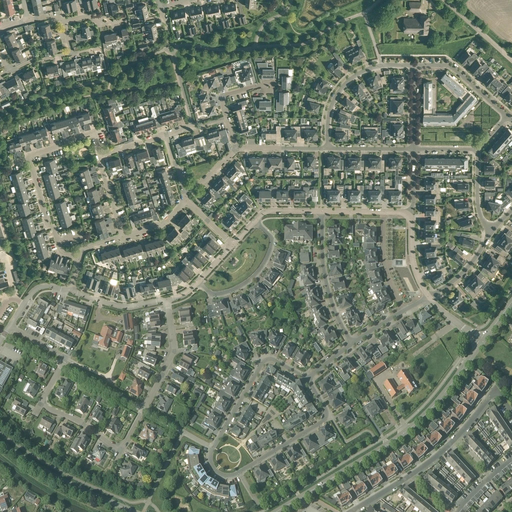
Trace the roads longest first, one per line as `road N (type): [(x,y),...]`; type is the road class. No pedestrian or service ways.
road 1 (residential): [(306,379),(325,418),(233,475),(218,473),(212,448),(264,361)]
road 2 (tertiary): [(276,511),(409,429),(481,343)]
road 3 (residential): [(350,511),(437,455),(495,393)]
road 4 (residential): [(93,133),(28,157),(60,250),(78,256)]
road 5 (residential): [(120,450),(174,352),(165,301)]
road 6 (tertiary): [(130,511),(0,442)]
road 7 (residential): [(327,149),(330,108),(349,79),(381,65),(414,65)]
road 8 (residential): [(351,343),(328,299),(320,212)]
road 9 (residential): [(197,282),(210,294),(226,293),(259,271),(271,240),(256,221)]
road 10 (residential): [(38,410),(65,359),(9,326)]
